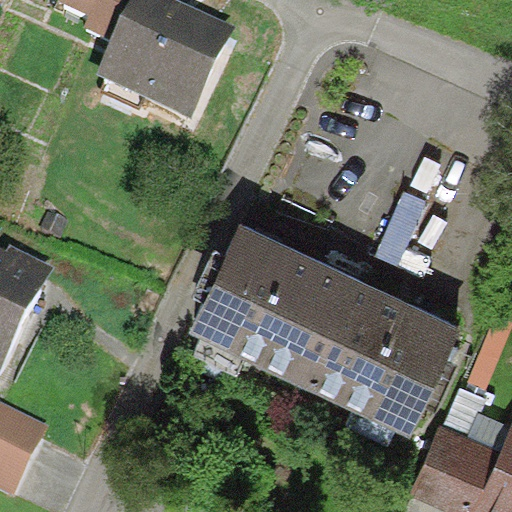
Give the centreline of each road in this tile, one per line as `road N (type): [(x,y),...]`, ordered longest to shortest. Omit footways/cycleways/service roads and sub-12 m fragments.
road 1 (residential): [(95,504),(323,13)]
road 2 (residential): [(323,13),(511,86)]
